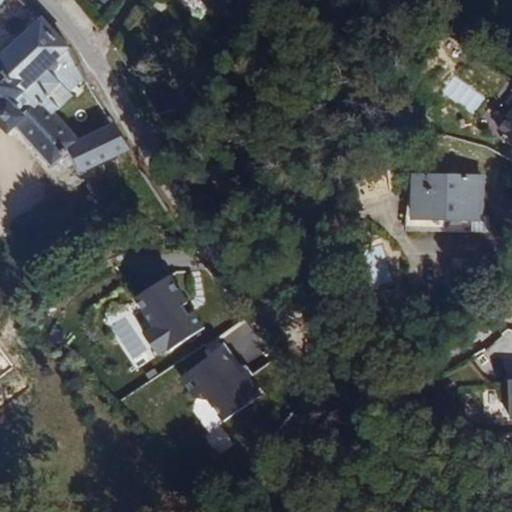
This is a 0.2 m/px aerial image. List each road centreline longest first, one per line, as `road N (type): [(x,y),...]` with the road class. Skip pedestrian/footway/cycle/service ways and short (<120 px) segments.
road 1 (residential): [(48,0),(94,52),(210,243),(332,357)]
road 2 (track): [(332,357),(511,481)]
road 3 (track): [(332,357),(383,367),(485,326),(511,285)]
